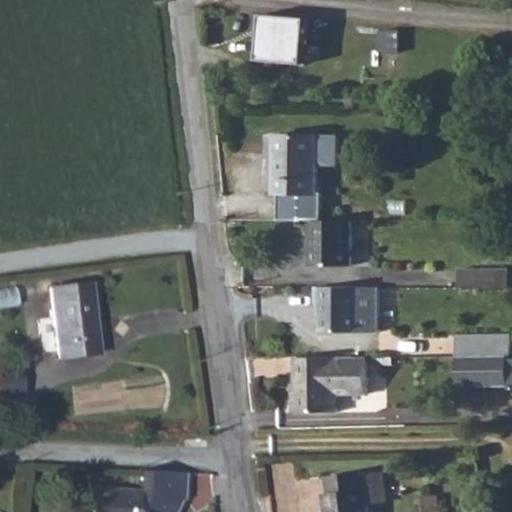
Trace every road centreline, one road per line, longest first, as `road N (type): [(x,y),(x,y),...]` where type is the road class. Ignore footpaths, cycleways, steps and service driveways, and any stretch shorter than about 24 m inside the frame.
road 1 (unclassified): [(234,463),(176,0)]
road 2 (residential): [(234,463),(0,452)]
